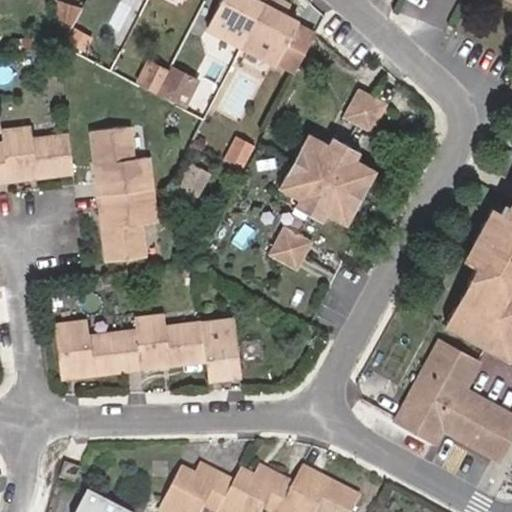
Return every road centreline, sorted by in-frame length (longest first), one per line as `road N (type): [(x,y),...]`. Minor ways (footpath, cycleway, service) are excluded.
road 1 (residential): [(322,407),(459,143),(464,117),(345,0)]
road 2 (residential): [(36,425),(322,407)]
road 3 (residential): [(322,407),(353,436),(492,511)]
road 4 (residential): [(36,425),(18,268),(28,228)]
